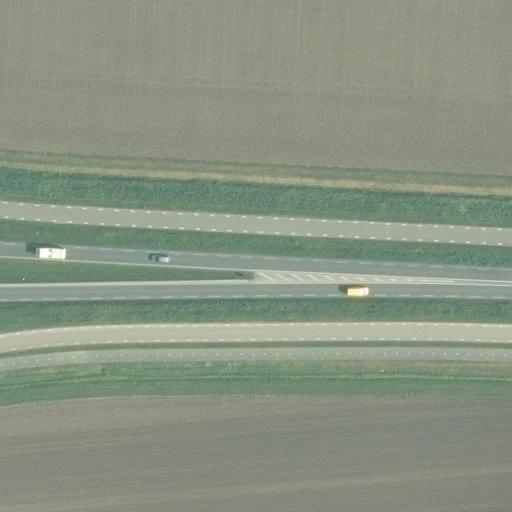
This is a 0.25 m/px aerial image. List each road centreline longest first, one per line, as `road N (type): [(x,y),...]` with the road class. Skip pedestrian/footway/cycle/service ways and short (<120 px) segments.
road 1 (unclassified): [(0,208),(511,237)]
road 2 (unclassified): [(0,343),(241,331),(511,335)]
road 3 (primary): [(475,283),(0,251)]
road 4 (primary): [(0,295),(475,283)]
